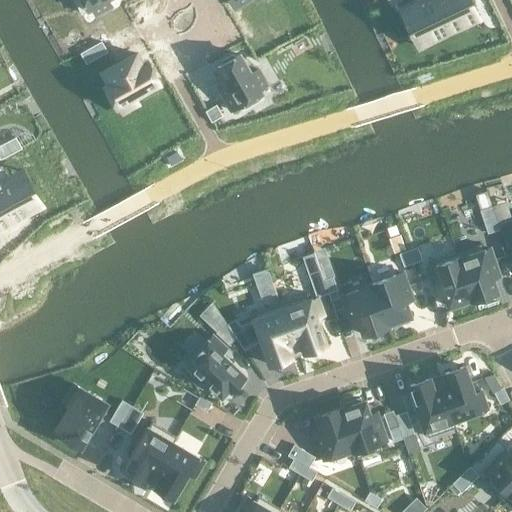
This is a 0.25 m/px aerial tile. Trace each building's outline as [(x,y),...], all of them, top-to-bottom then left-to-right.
[(384,0),(381,2),(398,37),(459,8),(455,0),(384,0)] [(79,36),(69,42),(75,52),(85,46),(79,36)] [(124,42),(92,60),(98,72),(94,75),(105,94),(107,93),(111,99),(125,92),(121,85),(146,71),(135,51),(131,54),(124,42)] [(211,69),(203,74),(216,98),(247,80),(245,76),(249,74),(241,59),(236,62),(225,43),(222,44),(217,43),(207,49),(206,54),(203,55),(211,69)] [(217,108),(207,114),(213,124),(223,118),(217,108)] [(5,124),(0,127),(0,138),(1,140),(11,134),(5,124)] [(167,134),(158,140),(163,146),(171,140),(167,134)] [(0,209),(35,190),(15,155),(0,164),(0,209)] [(511,217),(506,200),(492,205),(500,229),(504,242),(511,239),(511,217)] [(492,205),(480,210),(488,234),(500,229),(492,205)] [(480,243),(456,251),(473,298),(472,298),(473,301),(497,292),(492,277),(499,274),(490,247),(483,250),(480,243)] [(417,246),(408,250),(413,263),(422,260),(417,246)] [(408,250),(399,253),(404,266),(413,263),(408,250)] [(434,264),(428,266),(437,293),(444,290),(449,306),(472,298),(473,298),(456,251),(432,259),(434,264)] [(319,269),(308,273),(316,296),(328,292),(323,279),(319,269)] [(373,281),(372,281),(387,324),(388,324),(391,323),(392,327),(409,321),(407,317),(410,316),(405,300),(412,298),(402,271),(373,281)] [(332,276),(323,279),(328,292),(337,289),(332,276)] [(349,292),(343,294),(352,321),(359,319),(364,334),(388,326),(388,324),(387,324),(372,281),(373,281),(372,279),(347,288),(349,292)] [(307,294),(280,303),(296,350),(304,348),(306,352),(326,345),(316,317),(322,315),(316,297),(309,300),(307,294)] [(280,303),(253,313),(271,365),(290,358),(289,353),(296,350),(280,303)] [(236,319),(227,324),(234,335),(243,330),(236,319)] [(217,332),(216,333),(229,345),(236,337),(234,335),(227,324),(220,332),(218,330),(217,332)] [(213,336),(182,368),(197,383),(203,377),(222,395),(229,388),(231,390),(245,376),(221,353),(226,348),(213,336)] [(446,378),(439,381),(453,420),(454,420),(487,408),(481,392),(474,394),(464,366),(445,373),(446,378)] [(429,378),(410,385),(428,437),(431,436),(453,428),(456,427),(454,420),(453,420),(439,381),(431,383),(429,378)] [(70,406),(56,429),(65,434),(63,437),(80,447),(106,403),(74,384),(63,403),(70,406)] [(502,388),(494,392),(500,404),(509,399),(503,387),(502,388)] [(200,396),(195,404),(206,411),(211,403),(200,396)] [(342,409),(341,409),(355,448),(354,449),(357,458),(381,449),(380,444),(386,442),(377,416),(377,414),(370,416),(364,401),(361,402),(360,398),(344,404),(345,408),(342,409)] [(122,400),(110,421),(120,427),(133,406),(122,400)] [(133,406),(120,427),(131,433),(143,412),(133,406)] [(322,431),(315,433),(324,459),(354,449),(355,448),(341,409),(342,409),(341,406),(317,415),(322,431)] [(406,411),(395,415),(398,424),(403,438),(414,434),(406,411)] [(151,421),(123,469),(141,479),(144,475),(151,479),(173,442),(173,443),(177,437),(151,421)] [(398,424),(389,428),(393,441),(403,438),(398,424)] [(173,442),(151,479),(158,483),(155,487),(173,498),(188,472),(195,476),(204,461),(173,443),(173,442)] [(294,444),(288,455),(294,458),(305,465),(309,467),(315,457),(294,444)] [(490,476),(485,481),(503,500),(505,498),(504,497),(511,489),(511,454),(510,457),(505,452),(485,471),(490,476)] [(294,458),(289,467),(300,474),(305,465),(294,458)] [(305,465),(300,474),(312,480),(316,472),(309,467),(305,465)] [(470,466),(453,483),(461,492),(478,475),(470,466)] [(332,488),(327,496),(339,503),(344,495),(332,488)] [(370,492),(365,500),(376,507),(381,498),(370,492)] [(277,511),(280,508),(258,495),(255,501),(248,498),(239,511),(277,511)] [(344,495),(339,503),(350,510),(355,501),(344,495)]
